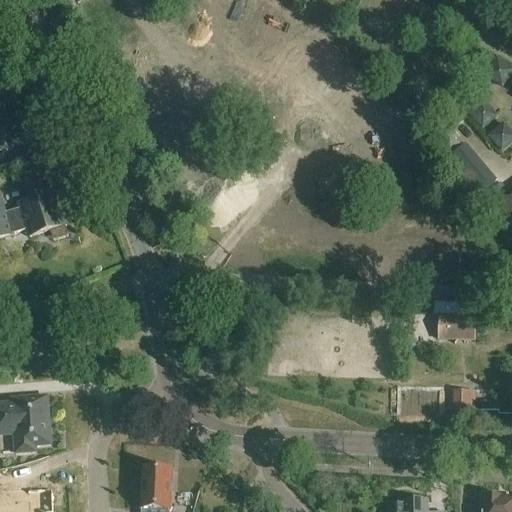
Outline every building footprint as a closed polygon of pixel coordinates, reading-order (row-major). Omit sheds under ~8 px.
[(71,0),(78,10),(93,0),(71,0)] [(373,13),(354,24),(363,39),(382,28),(373,13)] [(251,23),(232,48),(267,74),(264,78),(306,110),(328,80),(251,23)] [(394,69),(402,58),(383,46),(376,57),(394,69)] [(163,60),(131,81),(159,125),(191,105),(163,60)] [(502,91),(511,76),(511,71),(496,61),(484,79),(502,91)] [(482,133),(498,120),(485,103),(469,117),(482,133)] [(307,110),(292,127),(301,135),(316,118),(307,110)] [(424,141),(475,200),(497,182),(466,146),(461,150),(449,136),(463,125),(456,117),(443,128),(441,126),(424,141)] [(502,156),(511,146),(511,133),(504,125),(488,139),(502,156)] [(199,144),(191,168),(205,173),(213,149),(199,144)] [(511,192),(499,203),(511,218),(511,192)] [(6,215),(0,197),(0,240),(25,233),(28,241),(51,233),(53,243),(68,238),(65,229),(66,228),(55,194),(17,206),(19,211),(6,215)] [(439,318),(438,344),(475,345),(476,319),(439,318)] [(453,395),(453,425),(475,425),(475,395),(453,395)] [(35,448),(51,447),(47,399),(21,401),(21,405),(0,406),(0,437),(15,436),(16,456),(36,454),(35,448)] [(499,405),(482,406),(482,414),(498,414),(498,417),(511,417),(511,406),(499,407),(499,405)] [(169,511),(172,472),(144,471),(142,511),(169,511)] [(53,511),(52,493),(17,495),(17,493),(0,493),(0,511),(53,511)] [(511,511),(511,500),(484,499),(483,511),(511,511)]
